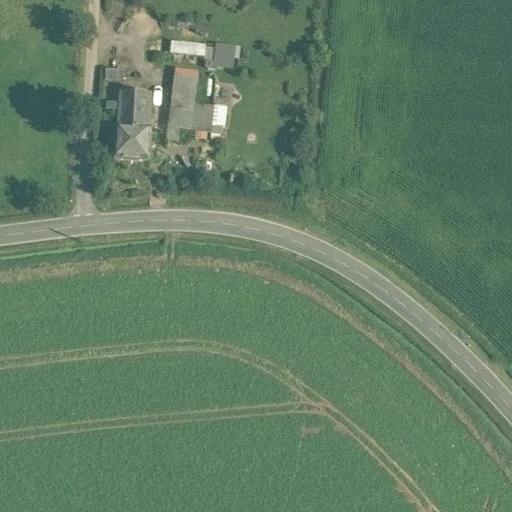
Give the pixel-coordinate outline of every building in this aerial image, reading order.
[(173,41),(171,53),(205,58),(207,47),(173,41)] [(214,68),(236,70),(238,46),(216,44),(214,68)] [(107,81),(126,82),(126,70),(108,69),(107,81)] [(197,77),(175,74),(170,111),(192,114),(197,77)] [(149,96),(121,95),(119,129),(116,129),(114,161),(148,162),(150,131),(147,131),(149,96)] [(192,114),(170,111),(168,128),(190,131),(192,114)]
